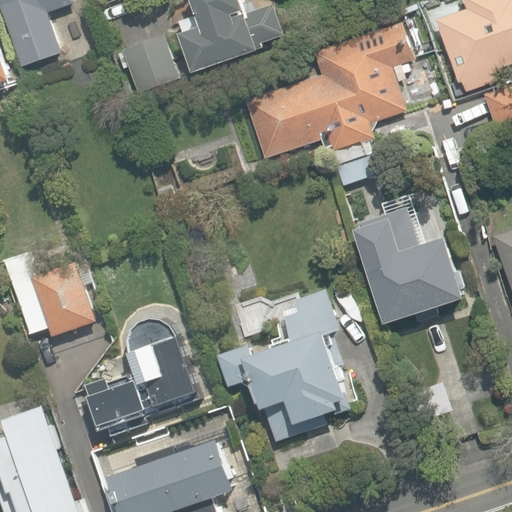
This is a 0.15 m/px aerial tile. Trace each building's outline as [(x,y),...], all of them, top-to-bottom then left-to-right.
[(0,0),(19,56),(55,44),(45,13),(78,2),(77,0),(0,0)] [(183,32),(198,72),(263,48),(261,43),(286,33),(274,2),(259,7),(256,0),(250,0),(246,2),(245,0),(196,0),(202,15),(182,22),(186,31),(183,32)] [(401,17),(422,10),(418,0),(417,0),(397,7),(401,17)] [(460,0),(420,0),(431,29),(441,25),(440,21),(465,12),(460,0)] [(511,0),(468,0),(472,10),(440,21),(461,81),(464,80),(467,90),(504,77),(501,69),(511,65),(511,0)] [(419,59),(406,20),(316,50),(324,73),(247,98),(266,157),(321,139),(331,168),(337,166),(344,187),(385,173),(373,138),(376,137),(372,125),(410,112),(395,67),(419,59)] [(123,50),(138,94),(183,78),(168,35),(123,50)] [(0,89),(14,85),(0,44),(0,89)] [(511,78),(481,89),(496,132),(511,126),(511,78)] [(152,169),(166,165),(162,154),(149,159),(152,169)] [(164,203),(177,199),(173,185),(160,189),(164,203)] [(342,198),(352,224),(372,216),(362,190),(342,198)] [(358,231),(389,322),(468,296),(448,235),(421,245),(414,215),(395,219),(358,231)] [(511,229),(495,236),(511,283),(511,229)] [(7,259),(33,334),(53,328),(56,336),(101,320),(89,287),(95,285),(88,264),(81,267),(79,260),(43,272),(35,249),(7,259)] [(346,364),(335,331),(343,329),(330,289),(297,300),(299,306),(285,311),(295,340),(256,353),(253,344),(222,355),(233,388),(256,380),(277,442),(331,423),(327,412),(337,409),(338,414),(355,408),(341,366),(346,364)] [(115,379),(90,387),(103,425),(200,392),(182,338),(164,325),(152,325),(142,331),(135,349),(108,358),(115,379)] [(405,395),(424,448),(463,435),(444,382),(405,395)] [(84,511),(49,404),(8,417),(13,433),(0,437),(0,497),(4,511),(84,511)] [(219,511),(214,497),(239,489),(220,433),(143,460),(144,465),(111,476),(123,511),(219,511)]
